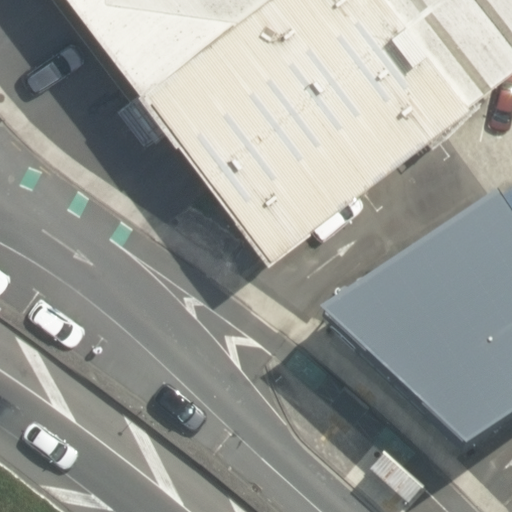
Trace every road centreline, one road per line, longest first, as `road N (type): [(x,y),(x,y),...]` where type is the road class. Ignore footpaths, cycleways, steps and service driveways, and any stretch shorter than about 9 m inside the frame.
road 1 (residential): [(13,202),(81,242),(336,511)]
road 2 (trunk): [(0,399),(151,511)]
